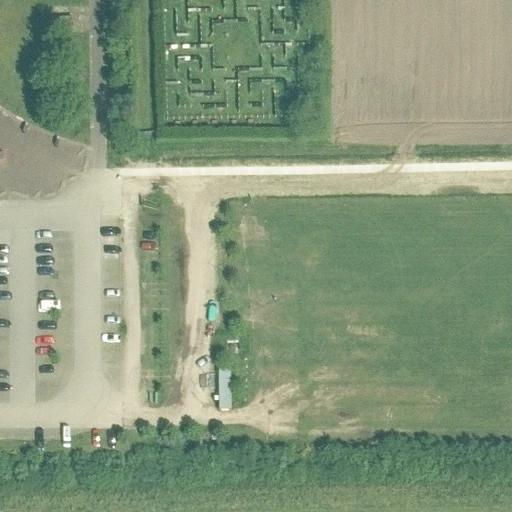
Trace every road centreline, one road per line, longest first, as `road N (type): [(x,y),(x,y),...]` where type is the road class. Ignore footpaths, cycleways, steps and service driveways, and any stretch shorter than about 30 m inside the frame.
road 1 (track): [(511,184),(220,191),(175,184),(96,194)]
road 2 (track): [(120,417),(167,420),(193,400),(197,220)]
